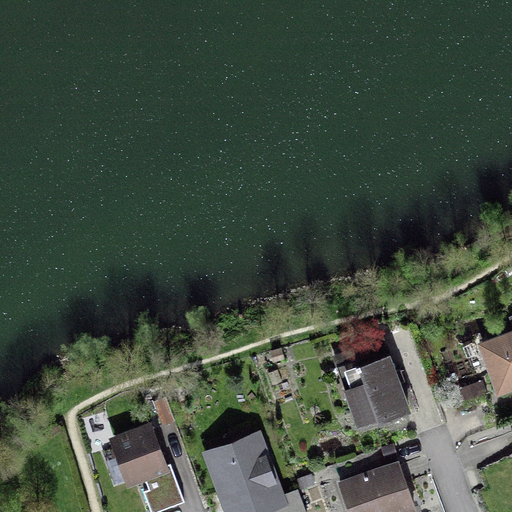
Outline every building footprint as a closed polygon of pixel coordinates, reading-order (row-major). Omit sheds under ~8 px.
[(511,334),(474,349),(493,402),(511,394),(511,334)] [(358,387),(340,393),(354,434),(406,416),(387,359),(352,370),(358,387)] [(167,395),(153,399),(161,425),(175,421),(167,395)] [(149,422),(113,436),(130,482),(166,468),(149,422)] [(255,440),(212,456),(232,511),(247,511),(251,511),(303,511),(296,491),(276,498),(255,440)] [(410,511),(394,468),(335,491),(342,511),(410,511)]
